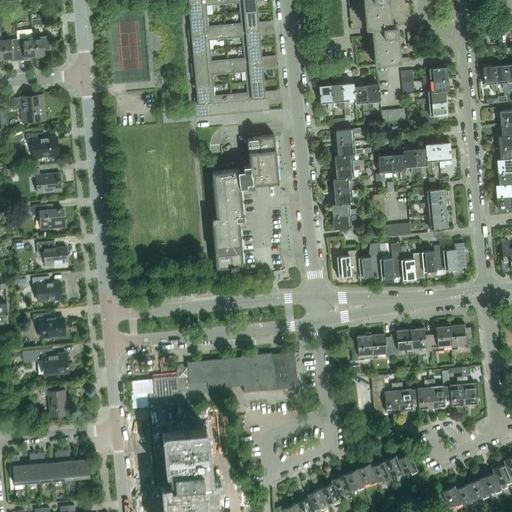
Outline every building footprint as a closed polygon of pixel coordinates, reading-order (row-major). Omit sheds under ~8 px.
[(188,5),(189,18),(207,16),(206,6),(222,4),(221,0),(188,0),(185,0),(185,5),(188,5)] [(221,0),(222,4),(238,3),(239,13),(257,11),(255,0),(221,0)] [(405,16),(409,16),(408,2),(405,3),(404,0),(352,0),(347,0),(350,30),(370,28),(371,36),(374,41),(377,65),(398,63),(395,34),(398,34),(397,25),(406,24),(405,16)] [(240,23),(224,25),(225,32),(261,28),(261,24),(258,24),(257,11),(239,13),(240,23)] [(207,26),(207,16),(189,18),(190,31),(188,31),(188,35),(225,32),(224,25),(207,26)] [(242,37),(243,48),(260,46),(259,33),(262,33),(261,28),(225,32),(225,39),(242,37)] [(191,40),(192,52),(210,51),(209,40),(225,39),(225,32),(188,35),(188,40),(191,40)] [(44,50),(50,50),(49,36),(33,38),(34,56),(44,55),(44,50)] [(16,39),(18,61),(28,60),(28,57),(34,56),(33,38),(16,39)] [(16,39),(0,40),(2,59),(9,59),(9,62),(18,61),(16,39)] [(227,60),(228,67),(264,63),(264,59),(261,59),(260,46),(243,48),(244,58),(227,60)] [(191,65),(191,70),(228,67),(227,60),(211,61),(210,51),(192,52),(193,65),(191,65)] [(245,72),(246,82),(263,81),(262,68),(265,68),(264,63),(228,67),(228,74),(245,72)] [(506,65),(494,66),(496,83),(503,83),(503,90),(508,90),(506,65)] [(497,91),(496,83),(494,66),(483,67),(484,84),(491,84),(492,91),(497,91)] [(212,75),(228,74),(228,67),(191,70),(192,74),(194,74),(195,87),(213,85),(212,75)] [(423,81),(447,79),(446,67),(429,68),(430,75),(422,76),(423,81)] [(444,91),(448,90),(447,79),(423,81),(423,85),(431,85),(431,91),(445,90),(444,91)] [(247,93),(230,94),(231,101),(237,101),(243,100),(249,100),(255,99),(261,98),(267,98),(267,93),(264,93),(263,81),(246,82),(247,93)] [(348,101),(354,101),(355,101),(354,87),(354,83),(342,85),(344,109),(349,108),(348,101)] [(194,100),(194,105),(201,104),(207,103),(213,103),(219,102),(225,102),(231,101),(230,94),(214,96),(213,85),(195,87),(197,100),(194,100)] [(342,85),(331,86),(332,103),(339,102),(339,109),(344,109),(342,85)] [(378,85),(366,86),(368,110),(373,110),(373,103),(380,102),(378,85)] [(333,110),(332,103),(331,86),(319,87),(320,104),(327,103),(328,110),(333,110)] [(364,111),(368,110),(366,86),(354,87),(355,101),(354,101),(355,104),(363,104),(364,111)] [(421,104),(429,103),(446,102),(444,91),(445,90),(431,91),(428,91),(428,99),(421,99),(421,103),(421,104)] [(27,98),(27,97),(12,98),(13,109),(22,108),(23,121),(45,119),(43,96),(27,98)] [(422,112),(422,116),(423,125),(439,124),(438,115),(447,114),(446,102),(429,103),(429,111),(422,112)] [(511,109),(500,111),(501,124),(511,122),(511,109)] [(511,122),(501,124),(502,136),(502,137),(511,135),(511,122)] [(336,131),(337,143),(354,141),(353,134),(361,133),(360,128),(336,131)] [(34,158),(58,155),(56,137),(43,139),(42,132),(26,134),(26,141),(32,140),(34,158)] [(215,217),(211,217),(216,269),(229,267),(229,270),(238,269),(238,265),(243,265),(239,221),(245,221),(244,214),(242,214),(240,188),(245,188),(245,190),(251,189),(253,186),(253,185),(278,182),(274,135),(260,136),(260,133),(251,134),(251,138),(246,139),(249,166),(237,167),(237,169),(211,172),(215,217)] [(511,135),(502,137),(502,136),(498,137),(499,148),(511,146),(511,135)] [(352,154),(352,155),(363,154),(362,149),(355,149),(354,141),(337,143),(338,155),(352,154)] [(438,144),(440,161),(440,168),(445,168),(445,160),(451,160),(449,143),(438,144)] [(440,161),(438,144),(425,145),(425,148),(426,148),(427,165),(427,170),(433,169),(432,162),(440,161)] [(511,146),(499,148),(500,159),(511,158),(511,146)] [(425,148),(415,149),(417,174),(422,174),(421,166),(427,165),(426,148),(425,148)] [(403,150),(403,154),(404,154),(405,167),(411,167),(412,174),(417,174),(415,149),(403,150)] [(334,156),(335,168),(360,165),(360,160),(352,161),(352,155),(352,154),(338,155),(334,156)] [(403,154),(391,155),(393,172),(400,172),(401,179),(406,178),(405,167),(404,154),(403,154)] [(385,173),(393,172),(391,155),(378,156),(380,181),(385,180),(385,173)] [(497,159),(498,172),(511,171),(511,158),(500,159),(497,159)] [(360,165),(335,168),(336,179),(354,177),(353,171),(361,170),(360,165)] [(37,194),(61,191),(60,174),(39,176),(38,169),(29,170),(30,179),(35,178),(37,194)] [(511,171),(498,172),(499,184),(511,183),(511,171)] [(354,177),(336,179),(333,179),(334,192),(351,190),(351,183),(358,182),(358,177),(354,177)] [(511,183),(499,184),(496,185),(497,196),(511,195),(511,183)] [(444,189),(428,190),(428,187),(413,189),(413,194),(419,194),(420,196),(427,195),(428,203),(445,201),(444,189)] [(351,190),(334,192),(335,204),(335,205),(349,203),(371,201),(371,197),(352,199),(351,190)] [(511,195),(497,196),(498,209),(501,209),(501,212),(511,211),(511,195)] [(429,216),(446,214),(445,201),(428,203),(420,203),(421,208),(428,207),(429,216)] [(335,204),(331,205),(332,216),(350,214),(358,213),(357,209),(350,210),(349,203),(335,205),(335,204)] [(40,229),(65,227),(63,209),(47,211),(47,205),(32,206),(33,214),(39,213),(40,229)] [(350,214),(332,216),(334,229),(359,226),(358,222),(351,222),(350,214)] [(446,214),(429,216),(429,223),(422,224),(423,229),(448,227),(446,214)] [(44,266),(68,264),(66,247),(55,248),(54,241),(36,243),(37,253),(43,252),(44,266)] [(508,242),(501,242),(503,261),(509,260),(510,269),(511,268),(511,248),(509,249),(508,242)] [(371,257),(358,258),(359,275),(359,277),(380,276),(379,259),(379,251),(377,243),(371,244),(370,252),(371,257)] [(444,270),(466,268),(464,243),(455,244),(455,249),(443,250),(444,270)] [(424,272),(444,270),(443,250),(443,245),(434,246),(434,251),(421,252),(421,253),(422,253),(424,272)] [(349,256),(336,257),(338,277),(359,275),(358,258),(358,250),(349,251),(349,256)] [(401,260),(400,252),(391,253),(392,257),(379,259),(380,276),(381,278),(402,276),(401,260)] [(424,278),(424,272),(422,253),(421,253),(413,254),(413,259),(401,260),(402,276),(402,280),(424,278)] [(49,276),(32,278),(33,286),(36,286),(37,302),(62,299),(60,281),(49,282),(49,276)] [(26,287),(26,279),(17,279),(18,288),(26,287)] [(50,312),(32,314),(33,320),(39,320),(40,337),(65,335),(63,317),(51,318),(50,312)] [(464,328),(463,324),(449,325),(451,345),(452,349),(458,349),(457,344),(465,344),(466,348),(472,348),(470,328),(464,328)] [(451,345),(449,325),(435,327),(436,334),(430,335),(432,351),(444,350),(443,346),(451,345)] [(425,335),(424,328),(410,329),(412,348),(420,348),(421,352),(432,351),(430,335),(425,335)] [(412,353),(412,348),(410,329),(396,330),(397,338),(391,339),(392,355),(399,354),(399,350),(407,349),(408,353),(412,353)] [(392,355),(391,339),(390,339),(391,341),(385,341),(384,334),(370,335),(372,354),(372,358),(378,358),(377,354),(386,353),(386,357),(393,357),(392,355)] [(357,344),(351,344),(352,360),(364,359),(363,355),(372,354),(370,335),(356,336),(357,344)] [(53,348),(36,350),(23,351),(24,361),(43,360),(44,374),(68,372),(66,353),(53,354),(53,348)] [(294,351),(187,360),(189,383),(207,382),(208,389),(244,385),(244,393),(297,388),(294,351)] [(150,354),(140,355),(141,359),(139,359),(140,363),(152,363),(152,358),(150,358),(150,354)] [(461,367),(462,377),(464,404),(477,403),(475,383),(468,383),(467,376),(469,374),(468,367),(461,367)] [(149,408),(157,408),(174,405),(173,392),(179,391),(177,376),(152,379),(154,393),(148,393),(149,408)] [(449,385),(450,400),(451,405),(464,404),(462,377),(456,377),(457,385),(449,385)] [(416,388),(416,390),(418,403),(418,409),(431,407),(429,379),(424,380),(424,388),(416,388)] [(435,379),(429,379),(431,407),(445,406),(444,401),(450,400),(449,385),(449,387),(443,387),(443,386),(435,387),(435,379)] [(384,392),(385,397),(385,403),(386,408),(386,412),(399,411),(397,382),(391,383),(392,391),(384,392)] [(402,382),(397,382),(399,411),(412,409),(412,403),(418,403),(416,390),(411,390),(410,389),(403,390),(402,382)] [(46,395),(48,416),(68,414),(66,390),(57,391),(56,385),(40,386),(41,395),(46,395)] [(205,511),(203,482),(209,482),(204,427),(197,428),(192,428),(189,404),(174,405),(157,408),(159,432),(166,431),(171,484),(164,485),(167,511),(205,511)] [(400,453),(396,455),(404,474),(410,471),(412,474),(418,471),(410,453),(402,456),(400,453)] [(404,474),(396,455),(387,458),(386,455),(382,457),(391,479),(392,479),(390,476),(396,473),(398,476),(404,474)] [(511,455),(508,458),(506,455),(502,456),(511,479),(511,478),(510,475),(511,474),(511,455)] [(495,463),(491,465),(502,491),(502,490),(499,484),(505,481),(507,484),(511,482),(511,479),(502,456),(502,457),(504,463),(496,467),(495,463)] [(373,461),(369,463),(377,481),(384,479),(385,482),(391,479),(382,457),(381,457),(383,461),(375,464),(373,461)] [(78,478),(90,477),(88,459),(76,460),(78,478)] [(65,479),(78,478),(76,460),(63,461),(65,479)] [(52,481),(65,479),(63,461),(51,462),(52,481)] [(39,482),(52,481),(51,462),(38,464),(39,482)] [(361,466),(359,463),(355,465),(365,487),(363,484),(369,481),(371,484),(377,481),(369,463),(361,466)] [(27,483),(39,482),(38,464),(25,465),(27,483)] [(25,465),(13,466),(14,484),(27,483),(25,465)] [(347,469),(342,471),(352,493),(352,492),(351,489),(357,487),(358,490),(365,487),(355,465),(356,468),(348,472),(347,469)] [(479,474),(489,496),(488,493),(494,490),(495,493),(502,491),(491,465),(490,465),(493,472),(485,475),(484,472),(479,474)] [(352,493),(342,471),(343,474),(336,477),(334,474),(330,476),(341,501),(338,495),(344,492),(346,495),(352,493)] [(471,478),(467,480),(476,502),(477,501),(475,498),(481,496),(483,499),(489,496),(479,474),(480,477),(473,481),(471,478)] [(323,483),(318,485),(328,507),(327,503),(333,501),(334,504),(341,501),(330,476),(329,476),(332,483),(324,486),(323,483)] [(470,504),(476,502),(467,480),(466,480),(468,483),(460,486),(459,483),(454,485),(462,504),(469,501),(470,504)] [(322,510),(328,507),(318,485),(320,488),(312,492),(310,488),(306,490),(315,511),(314,509),(320,506),(322,510)] [(444,485),(440,487),(448,506),(455,503),(456,507),(462,504),(454,485),(446,489),(444,485)] [(216,511),(214,487),(205,488),(207,511),(216,511)] [(299,497),(295,499),(300,511),(315,511),(306,490),(305,491),(308,497),(300,500),(299,497)] [(286,503),(281,505),(275,508),(276,509),(277,511),(300,511),(295,499),(294,499),(296,503),(288,506),(286,503)]
